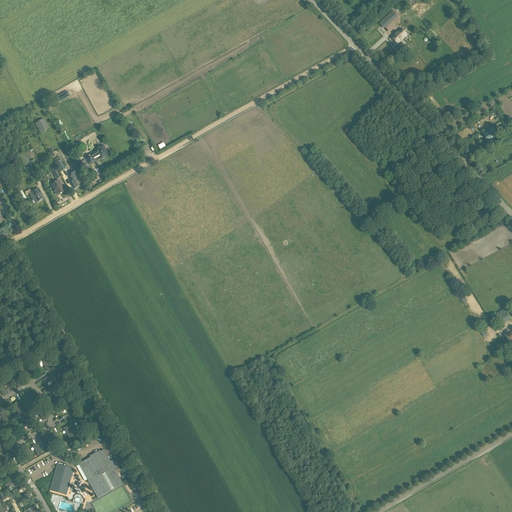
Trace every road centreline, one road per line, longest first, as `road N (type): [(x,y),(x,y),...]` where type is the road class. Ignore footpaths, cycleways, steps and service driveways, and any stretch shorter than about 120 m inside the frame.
road 1 (track): [(0,245),(353,44)]
road 2 (track): [(9,240),(167,511)]
road 3 (unclassified): [(511,215),(311,0)]
road 4 (unclassified): [(511,434),(377,511)]
